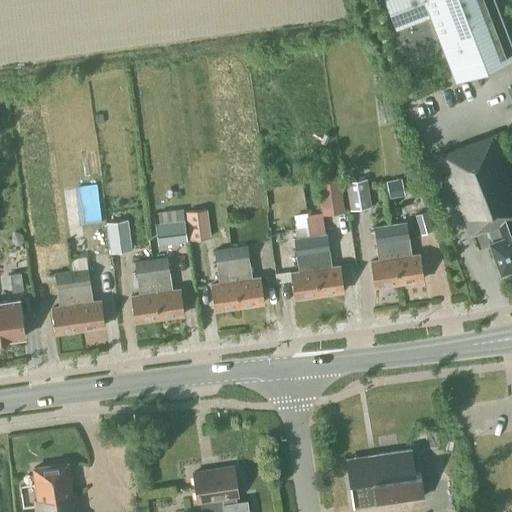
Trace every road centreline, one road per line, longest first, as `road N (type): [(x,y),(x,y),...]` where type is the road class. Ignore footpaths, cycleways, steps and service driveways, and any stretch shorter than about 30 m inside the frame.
road 1 (primary): [(0,402),(287,366)]
road 2 (primary): [(287,366),(505,338)]
road 3 (unclassified): [(307,511),(287,366)]
